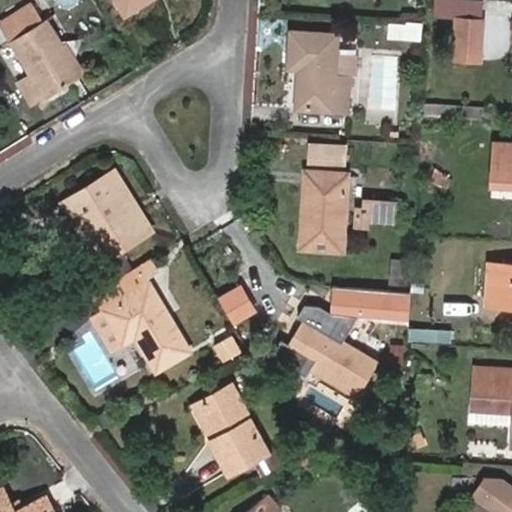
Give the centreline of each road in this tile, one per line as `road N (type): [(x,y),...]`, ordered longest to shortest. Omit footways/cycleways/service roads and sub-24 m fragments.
road 1 (residential): [(129,99),(190,193),(200,201),(219,197),(237,31)]
road 2 (residential): [(33,388),(134,511)]
road 3 (residential): [(129,99),(0,179)]
road 4 (residential): [(237,31),(129,99)]
